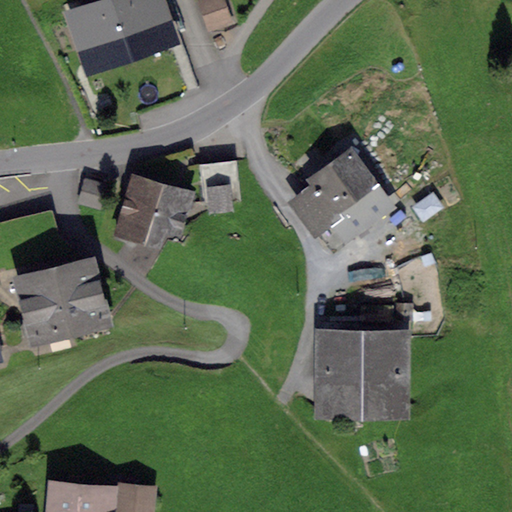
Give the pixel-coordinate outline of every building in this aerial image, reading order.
[(79,17),(93,58),(177,29),(167,0),(87,0),(92,12),(79,17)] [(206,0),(200,2),(209,26),(227,20),(219,0),(206,0)] [(313,178),(319,185),(295,202),(317,233),(340,215),(350,229),(386,203),(350,152),(313,178)] [(239,201),(235,161),(200,165),(204,204),(239,201)] [(132,178),(116,231),(155,242),(160,226),(179,232),(186,208),(190,209),(194,196),(132,178)] [(87,183),(82,200),(97,204),(102,187),(87,183)] [(35,335),(103,317),(89,265),(21,282),(35,335)] [(323,335),(322,413),(400,413),(401,336),(323,335)] [(108,511),(110,492),(54,487),(51,511),(108,511)] [(119,487),(116,511),(149,511),(152,490),(119,487)]
